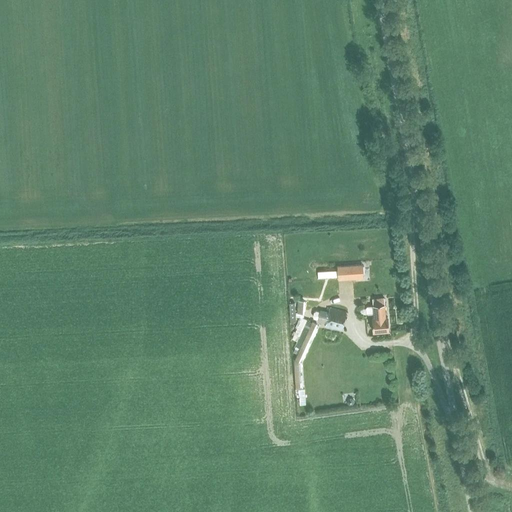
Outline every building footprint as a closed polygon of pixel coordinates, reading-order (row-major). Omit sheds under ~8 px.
[(363,265),(338,266),(338,270),(339,277),(339,279),(363,278),(363,265)] [(334,277),(334,267),(321,267),(321,277),(334,277)] [(367,306),(366,307),(366,313),(368,314),(374,314),(374,318),(372,318),(373,332),(389,331),(388,317),(386,317),(384,298),(373,299),(373,305),(367,306)] [(315,312),(314,316),(314,318),(319,319),(319,321),(326,323),(326,326),(342,330),(347,312),(330,307),(329,313),(321,311),(321,312),(317,311),(315,312)] [(302,317),(292,338),(303,343),(295,360),(296,388),(301,387),(299,362),(317,323),(313,322),(302,317)]
